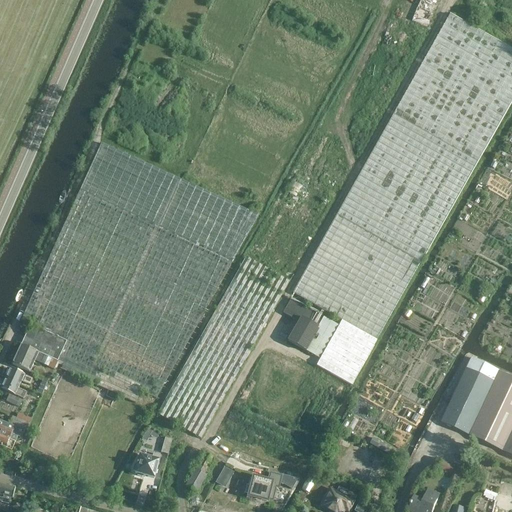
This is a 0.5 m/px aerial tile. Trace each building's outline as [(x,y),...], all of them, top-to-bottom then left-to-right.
[(428,28),(440,0),(421,0),(412,21),(428,28)] [(342,321),(339,327),(320,360),(317,366),(352,386),(377,341),(477,163),(511,101),(511,49),(450,15),(393,115),(293,294),(342,321)] [(102,144),(80,191),(233,261),(259,216),(102,144)] [(325,196),(310,188),(296,214),(269,261),(284,270),(325,196)] [(21,322),(30,326),(67,342),(57,362),(58,363),(63,365),(61,369),(135,404),(140,392),(156,399),(232,263),(79,193),(21,322)] [(201,439),(289,282),(246,258),(157,415),(201,439)] [(291,300),(283,314),(298,323),(287,341),(320,360),(339,327),(291,300)] [(30,326),(21,346),(57,362),(67,342),(30,326)] [(57,362),(21,346),(13,365),(30,373),(35,361),(54,370),(55,368),(61,371),(61,369),(63,365),(58,363),(57,362)] [(511,377),(472,358),(467,368),(441,423),(511,456),(511,377)] [(10,370),(6,380),(20,386),(22,382),(30,386),(32,380),(10,370)] [(20,386),(6,380),(1,390),(15,396),(18,397),(23,399),(26,393),(18,390),(20,386)] [(22,436),(24,431),(0,421),(0,446),(11,451),(13,446),(8,444),(12,435),(19,438),(21,437),(22,437),(22,436)] [(395,450),(373,438),(369,444),(392,456),(395,450)] [(172,441),(165,439),(161,453),(168,455),(172,441)] [(133,472),(135,472),(135,474),(154,479),(159,461),(160,456),(153,454),(152,459),(140,455),(137,466),(135,466),(133,472)] [(213,458),(206,454),(196,471),(195,470),(185,488),(196,494),(206,477),(204,475),(213,458)] [(452,474),(455,467),(443,462),(440,470),(452,474)] [(232,474),(224,470),(217,483),(224,487),(232,474)] [(253,478),(248,497),(266,501),(267,500),(272,501),(275,487),(278,488),(279,483),(283,484),(291,489),(298,479),(283,475),(282,478),(270,474),(268,482),(253,478)] [(309,478),(302,490),(309,494),(316,482),(309,478)] [(0,484),(0,505),(1,502),(11,505),(15,489),(0,484)] [(349,511),(356,497),(340,488),(337,494),(330,490),(321,508),(328,511),(343,511),(345,509),(349,511)] [(412,505),(409,511),(433,511),(434,509),(433,509),(434,506),(435,506),(440,495),(428,490),(424,501),(415,497),(412,503),(411,503),(411,505),(412,505)] [(483,498),(495,502),(498,495),(486,490),(483,498)] [(300,492),(296,500),(301,503),(306,495),(300,492)] [(355,511),(365,511),(369,506),(360,501),(355,511)]
